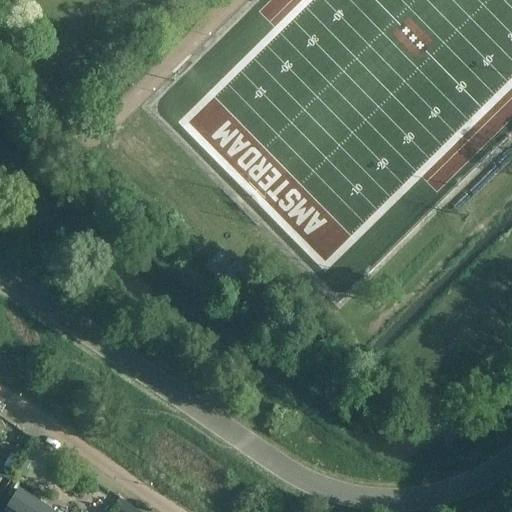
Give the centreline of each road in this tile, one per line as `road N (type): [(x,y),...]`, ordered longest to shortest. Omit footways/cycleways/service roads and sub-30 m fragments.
road 1 (unknown): [(511,459),(436,499),(358,500),(320,487),(274,464),(0,268)]
road 2 (residential): [(0,398),(168,511)]
